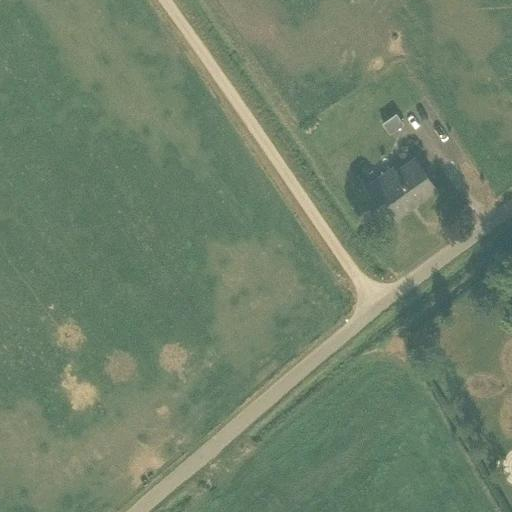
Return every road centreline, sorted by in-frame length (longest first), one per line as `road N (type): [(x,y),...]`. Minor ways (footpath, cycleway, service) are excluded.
road 1 (unclassified): [(137,511),(376,306),(511,208)]
road 2 (track): [(376,306),(170,0)]
